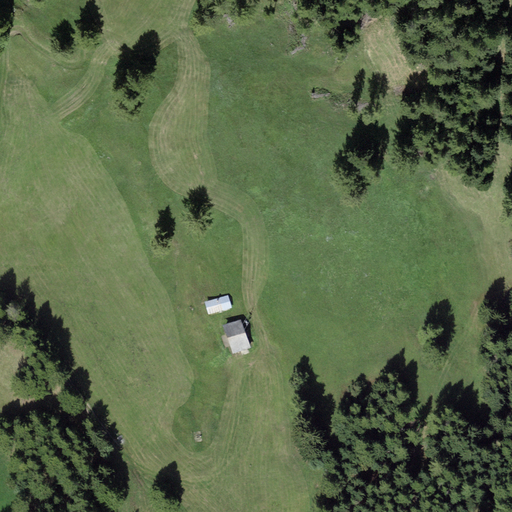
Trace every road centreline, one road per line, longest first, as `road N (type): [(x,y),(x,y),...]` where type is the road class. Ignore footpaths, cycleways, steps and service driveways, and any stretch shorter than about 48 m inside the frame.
road 1 (track): [(0,298),(14,306),(119,449),(147,474),(178,482),(214,471),(262,335)]
road 2 (track): [(0,132),(12,30),(63,61),(98,61)]
